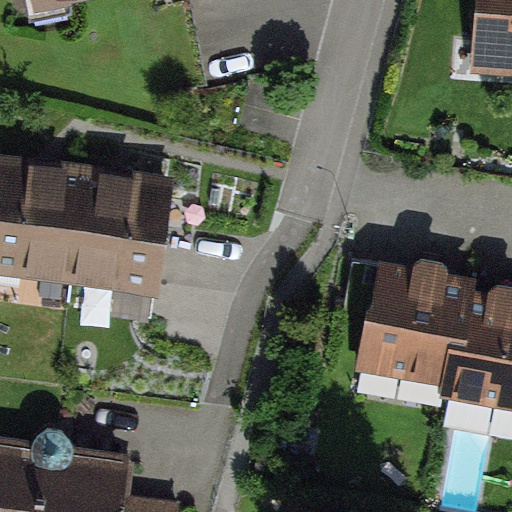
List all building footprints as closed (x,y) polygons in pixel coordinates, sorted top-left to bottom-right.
[(511,0),(481,0),(478,61),(511,62),(511,0)] [(85,173),(0,162),(0,262),(72,272),(85,173)] [(167,184),(85,173),(72,272),(154,283),(167,184)] [(469,281),(373,266),(358,363),(454,378),(467,296),(469,281)] [(511,303),(467,296),(452,393),(511,402),(511,303)] [(36,448),(0,442),(0,511),(176,511),(177,506),(117,498),(122,460),(69,453),(71,442),(63,432),(49,430),(37,438),(36,448)]
